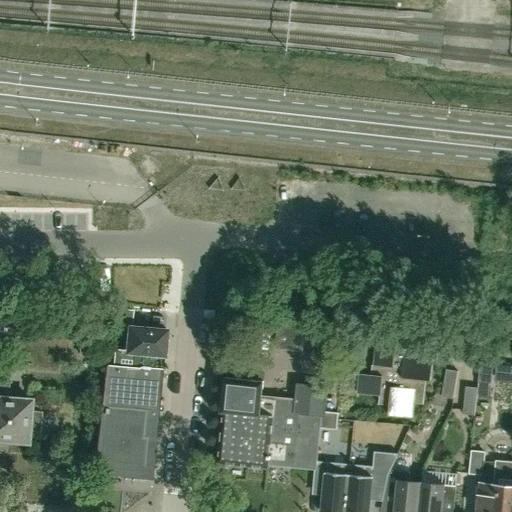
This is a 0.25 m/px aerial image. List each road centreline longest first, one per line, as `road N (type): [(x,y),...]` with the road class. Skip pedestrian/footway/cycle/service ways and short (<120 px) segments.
road 1 (primary): [(0,102),(511,157)]
road 2 (primary): [(511,129),(0,74)]
road 3 (unclassified): [(176,511),(194,262),(188,244)]
